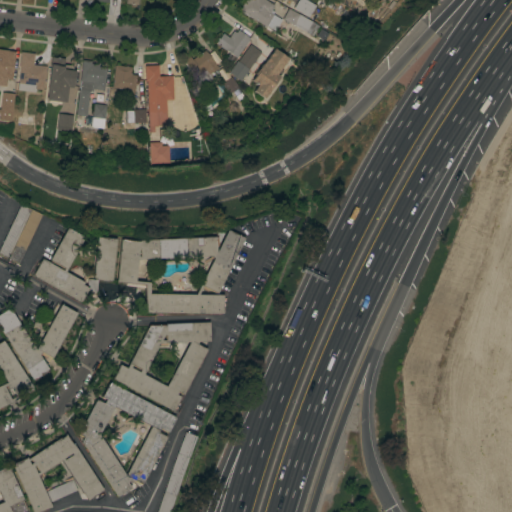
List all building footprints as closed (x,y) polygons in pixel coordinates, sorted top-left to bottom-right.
[(271,10),(272,10),(271,12),(281,18),(274,30),(266,26),(238,10),(244,0),(266,0),(274,4),(271,10)] [(306,0),(315,5),(308,16),(293,7),(296,2),(293,0),(285,0),(284,2),(281,0),(306,0)] [(350,3),(351,0),(362,0),(364,1),(358,9),(350,3)] [(319,25),(313,36),(282,19),(288,8),(319,25)] [(316,36),(320,28),(328,33),(324,40),(316,36)] [(228,37),(233,30),(235,32),(238,29),(250,38),(238,54),(240,55),(238,59),(236,57),(232,63),(225,57),(229,52),(215,42),(223,33),(228,37)] [(238,60),(249,44),(260,52),(249,68),(238,60)] [(276,74),(279,76),(263,98),(252,90),(254,87),(255,88),(257,85),(251,80),(255,74),(254,73),(262,63),(262,64),(273,48),(287,58),(276,74)] [(0,49),(9,51),(8,58),(13,58),(11,72),(12,72),(11,79),(6,79),(5,86),(0,85),(0,49)] [(217,67),(212,71),(213,73),(216,71),(220,77),(213,82),(209,76),(204,80),(199,73),(194,76),(182,59),(188,54),(191,59),(204,49),(207,53),(213,49),(220,60),(215,64),(217,67)] [(20,66),(19,66),(20,52),(34,53),(32,64),(46,66),(43,89),(35,88),(34,92),(17,89),(20,66)] [(51,56),(64,58),(63,64),(72,65),(71,70),(75,70),(73,86),(67,85),(65,102),(45,99),(51,56)] [(78,89),(79,89),(80,80),(79,80),(82,59),(91,60),(90,63),(98,64),(98,66),(106,67),(103,90),(92,89),(92,91),(89,91),(86,115),(83,115),(82,122),(74,121),(78,89)] [(228,71),(236,60),(248,69),(240,80),(228,71)] [(114,64),(131,66),(130,74),(136,74),(133,95),(123,94),(124,88),(111,87),(114,64)] [(146,81),(145,81),(144,65),(158,65),(158,76),(172,75),(172,83),(170,83),(171,98),(165,98),(166,112),(147,112),(146,81)] [(228,93),(221,83),(231,76),(238,87),(228,93)] [(0,120),(0,106),(2,92),(14,94),(11,121),(0,120)] [(90,126),(91,124),(84,123),(85,116),(92,116),(93,103),(105,104),(103,128),(90,126)] [(133,122),(124,122),(123,110),(133,110),(133,109),(145,108),(145,122),(133,122)] [(58,113),(72,115),(70,131),(56,129),(58,113)] [(167,163),(167,143),(148,143),(148,163),(167,163)] [(0,246),(20,204),(41,214),(18,263),(0,254),(0,246)] [(80,301),(79,300),(78,301),(31,275),(41,258),(62,270),(63,267),(48,259),(67,227),(84,237),(64,271),(83,282),(82,284),(86,287),(87,278),(94,279),(94,277),(92,277),(96,236),(115,238),(111,279),(109,279),(109,281),(97,280),(96,291),(87,290),(80,301)] [(226,229),(243,238),(216,293),(202,285),(197,294),(222,294),(222,313),(144,312),(144,287),(125,285),(125,282),(115,281),(120,239),(139,241),(139,239),(215,236),(216,251),(226,229)] [(60,303),(76,312),(51,357),(40,351),(38,354),(47,368),(45,369),(46,371),(32,380),(0,329),(0,312),(8,307),(35,349),(60,303)] [(196,344),(206,349),(183,394),(177,391),(175,394),(180,396),(172,411),(111,379),(118,364),(126,368),(148,325),(164,324),(164,323),(208,321),(209,340),(197,341),(196,344)] [(0,341),(2,340),(31,386),(30,387),(32,390),(23,395),(23,394),(7,404),(0,407),(0,384),(6,382),(0,372),(0,341)] [(103,403),(105,398),(100,396),(108,381),(175,417),(167,431),(159,427),(157,432),(166,436),(141,483),(131,478),(126,482),(130,487),(116,496),(80,441),(82,436),(76,433),(95,399),(103,403)] [(156,511),(163,491),(171,469),(178,449),(185,431),(197,435),(182,473),(171,506),(169,511),(156,511)] [(44,491),(71,479),(76,489),(49,502),(50,506),(37,511),(32,511),(10,464),(26,457),(27,458),(64,433),(71,444),(72,443),(103,489),(87,500),(60,459),(36,475),(44,491)] [(0,511),(0,468),(8,465),(26,509),(20,511),(0,511)]
